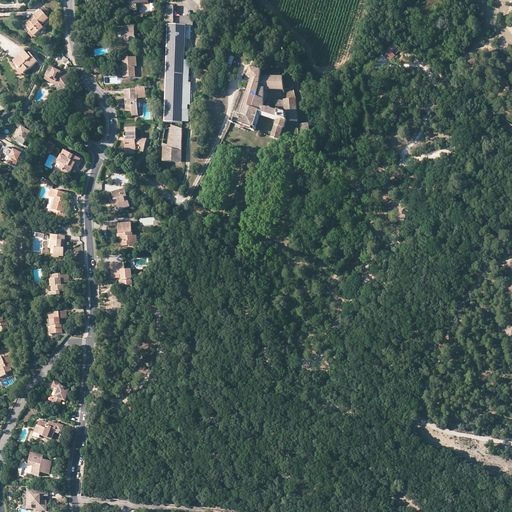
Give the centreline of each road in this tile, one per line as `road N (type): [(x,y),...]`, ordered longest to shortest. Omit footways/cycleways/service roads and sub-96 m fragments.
road 1 (track): [(214,278),(229,285),(255,323),(274,371),(335,407),(511,443)]
road 2 (track): [(274,371),(330,349),(442,151)]
road 3 (track): [(150,506),(226,233)]
road 4 (track): [(325,511),(340,452),(439,260)]
road 5 (track): [(86,390),(125,399),(158,359),(163,302),(183,290),(210,291)]
road 6 (residential): [(102,152),(88,196),(90,343)]
road 7 (residential): [(90,343),(76,511)]
road 8 (residential): [(69,0),(74,50),(113,122),(102,152)]
road 9 (track): [(511,257),(471,289),(426,391)]
road 10 (track): [(372,172),(511,130)]
road 11 (residential): [(0,447),(25,396),(64,349),(90,343)]
